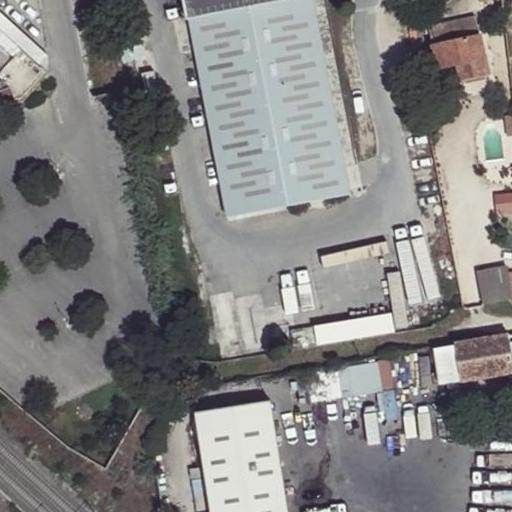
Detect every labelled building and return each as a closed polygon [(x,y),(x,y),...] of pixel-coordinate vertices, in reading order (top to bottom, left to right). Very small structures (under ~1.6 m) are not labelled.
[(185,0),(228,215),(350,192),(313,0),(185,0)] [(459,64),(462,82),(488,77),(476,19),(430,29),(438,68),(459,64)] [(138,20),(117,26),(128,61),(148,54),(138,20)] [(0,79),(14,94),(48,62),(29,42),(0,70),(0,79)] [(511,299),(507,266),(479,272),(483,304),(511,299)] [(295,350),(319,346),(315,326),(292,330),(295,350)] [(511,341),(511,336),(454,345),(460,383),(511,376),(511,341)] [(453,342),(436,345),(442,385),(460,383),(454,345),(453,342)] [(290,511),(274,404),(200,415),(210,481),(195,484),(199,511),(290,511)]
